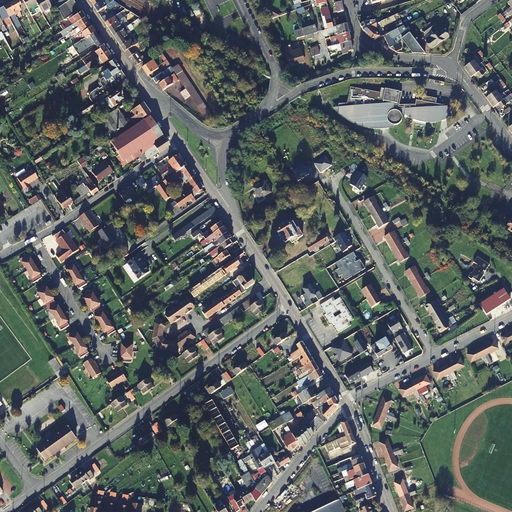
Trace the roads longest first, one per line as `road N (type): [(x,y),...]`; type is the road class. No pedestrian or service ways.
road 1 (residential): [(5,511),(289,308)]
road 2 (residential): [(433,354),(327,183)]
road 3 (residential): [(269,104),(353,73),(455,71)]
road 4 (residential): [(179,143),(34,240)]
road 5 (residential): [(34,240),(110,365)]
road 6 (residential): [(345,401),(256,511)]
road 7 (residential): [(447,64),(378,52),(361,39),(346,0)]
road 8 (tertiary): [(391,511),(345,401)]
